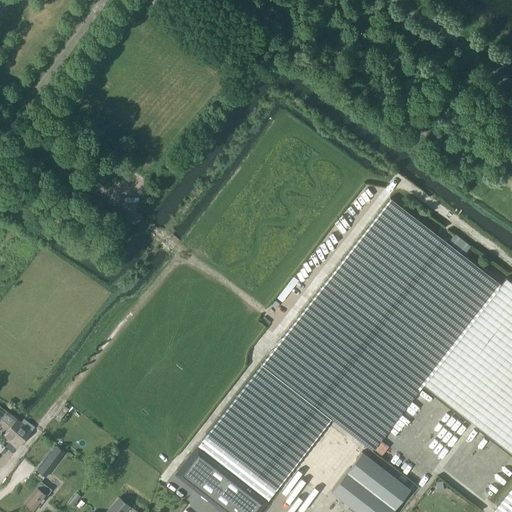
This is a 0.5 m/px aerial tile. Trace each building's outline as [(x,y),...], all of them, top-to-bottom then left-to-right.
[(387,201),(170,480),(211,511),(258,511),(331,419),(372,452),(424,384),(511,452),(511,281),(506,277),(498,287),(387,201)] [(7,411),(0,420),(0,423),(2,426),(7,430),(2,435),(17,448),(32,431),(22,421),(18,418),(8,411),(7,411)] [(67,451),(63,448),(58,444),(38,468),(47,475),(67,451)] [(353,452),(328,484),(363,511),(385,511),(403,489),(353,452)] [(34,490),(25,501),(35,509),(51,488),(34,475),(28,484),(34,490)] [(511,511),(511,484),(490,511),(511,511)] [(70,497),(66,502),(72,507),(76,502),(70,497)] [(123,511),(129,505),(120,497),(108,511),(109,511),(123,511)]
